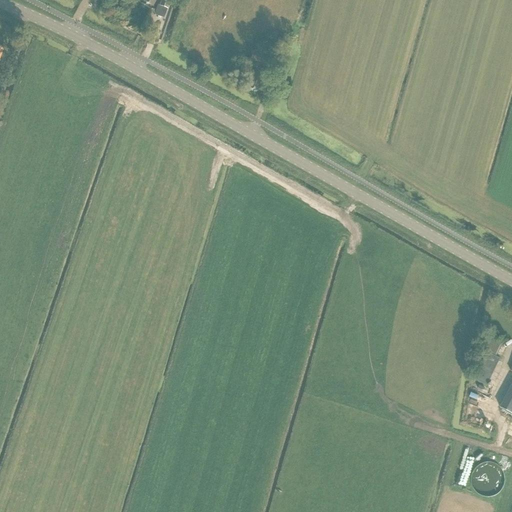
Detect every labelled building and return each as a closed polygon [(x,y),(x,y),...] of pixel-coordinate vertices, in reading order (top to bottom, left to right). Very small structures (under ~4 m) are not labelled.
[(167,9),(170,0),(161,0),(159,6),(167,9)] [(154,15),(162,18),(166,9),(157,6),(154,15)] [(264,54),(256,50),(250,63),(268,71),(274,58),(273,58),(276,50),(267,46),(264,54)] [(265,85),(270,72),(258,67),(250,87),(259,91),(261,84),(265,85)] [(493,334),(496,328),(491,326),(488,331),(493,334)] [(487,385),(501,358),(495,355),(500,345),(488,340),(483,350),(487,352),(474,379),(487,385)] [(511,413),(511,385),(500,408),(511,413)] [(491,463),(488,463),(485,463),(483,464),(480,465),(478,467),(475,469),(474,471),(472,474),(472,477),(471,480),(472,483),(472,486),(474,488),(475,491),(478,493),(480,494),(483,496),(485,496),(488,497),(491,496),(494,496),(497,494),(499,493),(501,491),(503,488),(504,486),(505,483),(505,480),(505,477),(504,474),(503,471),(501,469),(499,467),(497,465),(494,464),(491,463)] [(454,485),(462,488),(466,476),(457,473),(454,485)]
